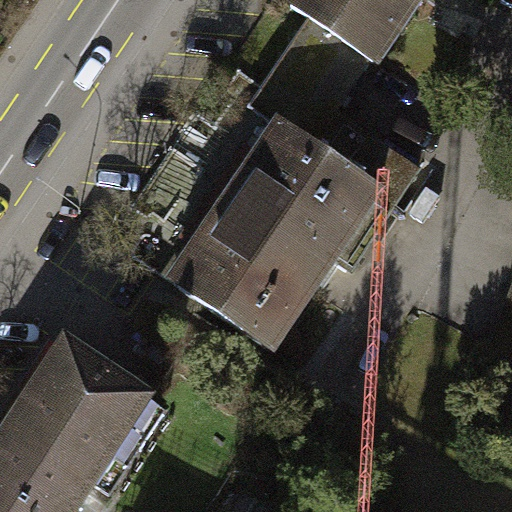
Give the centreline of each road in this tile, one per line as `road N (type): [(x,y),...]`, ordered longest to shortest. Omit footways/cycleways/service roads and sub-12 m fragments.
road 1 (residential): [(511,70),(356,390)]
road 2 (primary): [(0,174),(120,0)]
